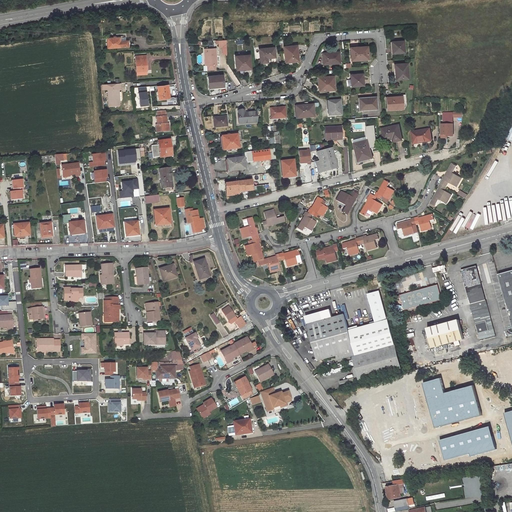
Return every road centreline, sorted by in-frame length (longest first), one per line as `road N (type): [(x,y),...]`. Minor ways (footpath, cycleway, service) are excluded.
road 1 (residential): [(212,213),(440,153)]
road 2 (unknown): [(511,409),(447,367),(379,384),(337,419)]
road 3 (tertiary): [(279,344),(361,450),(381,511)]
road 4 (unknown): [(361,450),(398,473),(467,464),(485,460),(511,428)]
road 5 (residential): [(279,344),(185,401),(186,415),(144,415)]
road 6 (residential): [(303,70),(322,38),(373,33),(382,76)]
